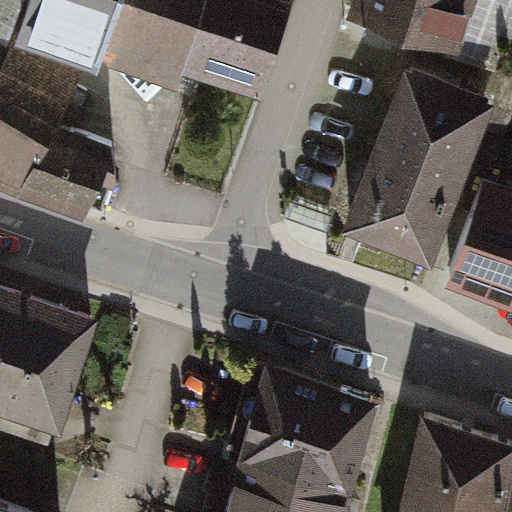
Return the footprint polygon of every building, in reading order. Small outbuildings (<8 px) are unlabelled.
[(113,0),(28,0),(27,4),(101,32),(113,0)] [(209,0),(132,0),(112,53),(179,79),(209,0)] [(293,0),(219,0),(194,65),(259,90),(293,0)] [(476,0),(368,0),(364,14),(462,45),(476,0)] [(94,92),(3,54),(0,61),(0,162),(101,205),(115,173),(68,153),(94,92)] [(486,89),(409,59),(350,210),(427,240),(486,89)] [(511,190),(489,182),(457,270),(511,289),(511,190)] [(91,319),(0,290),(0,408),(59,426),(91,319)] [(345,511),(382,406),(268,367),(217,511),(345,511)] [(501,511),(511,474),(511,434),(429,413),(402,511),(501,511)] [(0,511),(33,511),(0,500),(0,511)]
